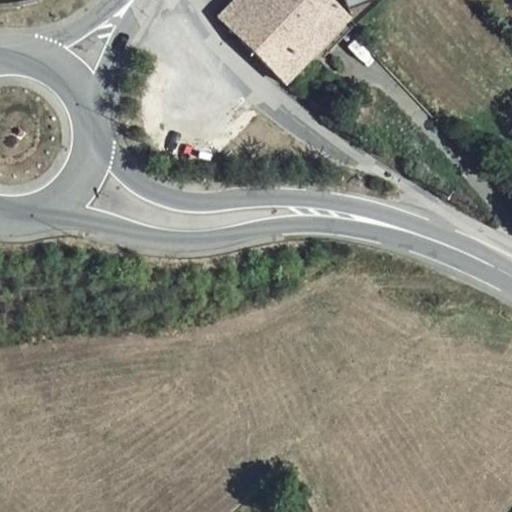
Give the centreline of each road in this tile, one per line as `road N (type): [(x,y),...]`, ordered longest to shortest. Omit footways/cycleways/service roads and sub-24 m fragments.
road 1 (secondary): [(63,207),(134,237),(199,240),(326,223),(427,239)]
road 2 (secondary): [(427,239),(380,213),(328,202),(194,201),(149,192),(98,147)]
